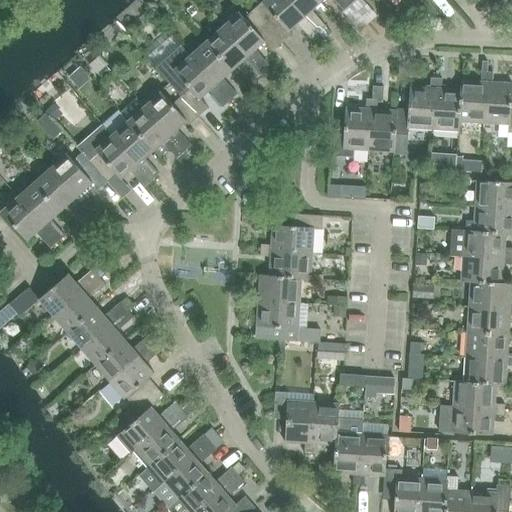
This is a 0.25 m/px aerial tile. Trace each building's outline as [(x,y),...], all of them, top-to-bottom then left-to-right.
[(290,0),(261,0),(252,8),(282,42),(292,34),(288,29),(297,21),(312,38),(318,32),(290,0)] [(290,0),(318,32),(326,25),(311,8),(319,1),(318,0),(290,0)] [(347,0),(318,0),(319,1),(320,0),(336,0),(344,9),(351,4),(347,0)] [(239,10),(222,25),(261,71),(269,64),(255,48),(263,40),(272,51),(282,42),(252,8),(244,15),(239,10)] [(411,8),(404,14),(405,16),(412,23),(419,17),(418,15),(411,8)] [(222,25),(205,40),(231,69),(241,61),(255,77),(261,71),(222,25)] [(205,40),(189,54),(229,99),(237,93),(222,77),(231,69),(205,40)] [(190,88),(181,96),(198,116),(208,107),(199,97),(208,89),(222,106),(229,99),(189,54),(173,68),(190,88)] [(103,81),(111,74),(104,65),(96,73),(103,81)] [(461,79),(460,89),(462,89),(460,121),(484,122),(486,81),(492,81),(493,70),(481,70),(480,80),(461,79)] [(430,76),(430,87),(435,87),(433,129),(459,131),(460,121),(462,89),(460,89),(441,88),(442,77),(430,76)] [(511,82),(492,81),(486,81),(484,122),(507,124),(507,132),(511,132),(511,105),(510,105),(511,82)] [(365,98),(365,109),(371,109),(368,150),(394,152),(395,134),(394,134),(396,111),(395,111),(376,110),(377,99),(383,99),(384,87),(384,85),(372,85),(371,99),(365,98)] [(157,86),(140,102),(143,105),(183,152),(184,151),(192,144),(178,128),(186,120),(189,124),(198,116),(181,96),(172,103),(161,90),(157,86)] [(410,86),(408,109),(410,109),(408,127),(433,129),(435,87),(430,87),(410,86)] [(143,105),(127,119),(153,149),(160,157),(167,151),(172,151),(185,167),(191,161),(183,152),(143,105)] [(50,119),(61,120),(61,108),(50,108),(50,119)] [(331,129),(330,156),(344,157),(353,158),(353,149),(368,150),(371,109),(365,109),(345,108),(343,130),(331,129)] [(395,134),(408,135),(408,127),(410,109),(408,109),(395,108),(395,111),(396,111),(394,134),(395,134)] [(61,131),(50,119),(45,114),(38,121),(54,138),(61,131)] [(127,119),(111,134),(151,180),(159,173),(144,156),(153,149),(127,119)] [(98,153),(89,161),(107,181),(116,173),(120,177),(130,168),(145,185),(151,180),(111,134),(94,148),(98,153)] [(67,152),(49,168),(90,213),(98,207),(89,196),(107,181),(89,161),(80,168),(67,152)] [(432,153),(430,169),(431,169),(456,171),(457,155),(432,153)] [(464,161),(463,170),(481,172),(481,162),(464,161)] [(49,168),(33,182),(58,210),(68,202),(83,219),(90,213),(49,168)] [(511,182),(478,180),(476,206),(511,207),(511,182)] [(33,182),(16,196),(57,242),(64,235),(49,218),(58,210),(33,182)] [(328,185),(327,197),(339,198),(340,185),(328,185)] [(57,242),(16,196),(0,210),(25,239),(35,230),(50,248),(57,242)] [(466,221),(466,230),(506,233),(506,234),(511,234),(511,207),(476,206),(475,221),(466,221)] [(273,226),(272,244),(271,251),(312,254),(314,229),(323,230),(323,216),(273,213),(272,226),(273,226)] [(418,215),(417,227),(433,228),(434,216),(418,215)] [(511,265),(511,248),(505,249),(506,234),(506,233),(466,230),(451,230),(450,255),(464,256),(504,259),(504,265),(511,265)] [(271,257),(270,274),(301,276),(301,278),(310,279),(312,254),(271,251),(272,244),(261,244),(261,256),(271,257)] [(427,254),(415,253),(415,265),(426,265),(427,254)] [(462,282),(472,283),(503,285),(503,283),(504,265),(504,259),(464,256),(462,282)] [(39,300),(53,316),(99,276),(93,269),(76,284),(68,274),(39,300)] [(248,305),(258,306),(259,300),(300,302),(301,278),(301,276),(270,274),(260,273),(259,294),(249,294),(248,305)] [(53,316),(68,333),(97,307),(89,298),(106,283),(99,276),(53,316)] [(472,283),(470,307),(510,309),(509,315),(511,315),(511,303),(510,303),(511,284),(503,283),(503,285),(472,283)] [(18,297),(9,305),(19,317),(39,300),(34,294),(29,288),(18,297)] [(434,289),(414,288),(413,300),(433,301),(434,289)] [(330,295),(329,304),(333,305),(345,305),(348,306),(348,296),(330,295)] [(126,298),(121,302),(127,308),(132,304),(126,298)] [(257,326),(256,339),(279,340),(280,340),(306,342),(320,342),(320,329),(307,328),(307,327),(298,327),(300,302),(259,300),(258,306),(257,326)] [(68,333),(82,349),(128,309),(127,308),(121,302),(105,316),(97,307),(68,333)] [(333,305),(332,315),(345,316),(345,305),(333,305)] [(470,307),(469,332),(508,334),(509,315),(510,309),(470,307)] [(82,349),(96,365),(125,340),(117,331),(134,316),(128,309),(82,349)] [(412,314),(411,328),(425,329),(426,315),(412,314)] [(154,331),(150,335),(155,341),(159,337),(154,331)] [(469,332),(467,356),(507,359),(507,353),(508,334),(469,332)] [(96,365),(110,382),(156,342),(155,341),(150,335),(133,349),(125,340),(96,365)] [(35,346),(32,338),(23,341),(26,349),(35,346)] [(410,341),(409,353),(420,353),(421,341),(410,341)] [(156,342),(110,382),(125,399),(132,408),(137,404),(157,387),(149,378),(154,373),(146,363),(162,349),(156,342)] [(319,358),(344,360),(345,344),(320,342),(319,358)] [(467,356),(465,381),(496,383),(496,385),(505,386),(507,365),(511,365),(511,353),(507,353),(507,359),(467,356)] [(39,358),(26,369),(32,376),(45,365),(39,358)] [(408,375),(407,376),(412,376),(424,376),(424,364),(408,363),(408,375)] [(353,373),(353,385),(365,386),(366,374),(353,373)] [(365,386),(365,397),(376,398),(376,393),(393,394),(394,376),(366,374),(365,386)] [(412,376),(407,376),(402,375),(401,386),(412,387),(412,376)] [(456,380),(454,407),(495,409),(495,403),(496,385),(496,383),(465,381),(456,380)] [(132,423),(116,436),(131,454),(133,452),(137,449),(182,408),(176,401),(160,416),(153,408),(154,407),(153,406),(165,396),(157,387),(137,404),(132,408),(125,415),(132,423)] [(285,440),(305,441),(311,442),(314,403),(289,401),(290,392),(276,391),(274,417),(286,418),(285,440)] [(189,402),(182,408),(189,415),(195,409),(189,402)] [(317,442),(335,444),(336,432),(337,432),(339,404),(314,403),(311,442),(305,441),(304,452),(316,453),(317,442)] [(440,406),(439,431),(493,435),(494,421),(504,422),(504,416),(505,410),(505,404),(495,403),(495,409),(454,407),(440,406)] [(137,449),(133,452),(147,468),(150,465),(180,439),(172,430),(189,415),(182,408),(137,449)] [(399,431),(411,432),(412,417),(400,416),(399,431)] [(335,444),(333,472),(353,473),(359,473),(362,434),(362,420),(338,418),(337,432),(336,432),(335,444)] [(213,429),(206,435),(211,441),(217,435),(219,434),(213,428),(213,429)] [(150,465),(147,468),(161,485),(165,481),(211,441),(206,435),(205,434),(188,449),(180,439),(150,465)] [(217,435),(211,441),(217,448),(222,443),(225,441),(219,434),(217,435)] [(365,474),(384,475),(384,468),(386,468),(388,435),(362,434),(359,473),(353,473),(352,483),(365,484),(365,474)] [(437,440),(427,439),(426,449),(437,450),(437,440)] [(165,481),(178,498),(208,472),(200,463),(217,448),(211,441),(165,481)] [(237,463),(233,466),(239,474),(243,470),(245,468),(239,461),(237,463)] [(178,498),(190,511),(194,511),(239,474),(233,466),(216,481),(208,472),(178,498)] [(394,511),(420,511),(423,479),(398,477),(399,469),(386,468),(384,468),(384,475),(383,494),(396,495),(394,511)] [(239,474),(194,511),(247,511),(254,506),(246,496),(237,503),(236,502),(235,503),(228,495),(245,481),(239,474)] [(470,511),(472,492),(457,491),(458,477),(448,476),(448,480),(447,490),(445,511),(470,511)] [(445,511),(447,490),(448,480),(423,479),(420,511),(445,511)] [(472,492),(470,511),(496,511),(501,511),(509,511),(511,486),(497,485),(496,489),(486,489),(486,492),(472,492)]
